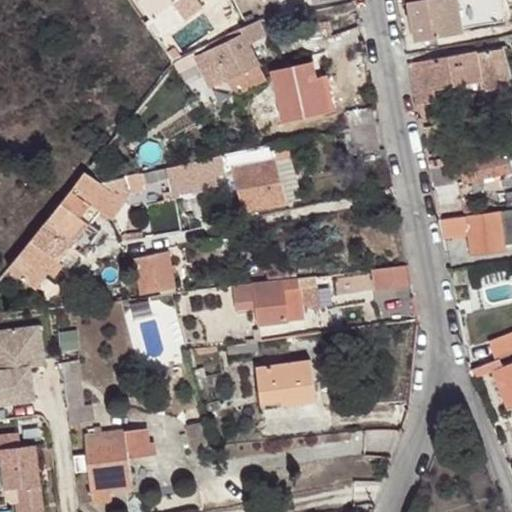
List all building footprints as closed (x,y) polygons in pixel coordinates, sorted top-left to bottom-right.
[(139,0),(150,17),(174,0),(139,0)] [(145,22),(155,38),(203,5),(199,0),(174,0),(150,17),(145,22)] [(421,37),(414,0),(412,0),(407,2),(414,38),(421,37)] [(433,23),(426,0),(414,0),(421,37),(434,35),(433,23)] [(444,21),(440,0),(426,0),(433,23),(444,21)] [(453,0),(440,0),(444,21),(433,23),(434,35),(460,32),(453,0)] [(257,21),(242,29),(245,34),(250,44),(263,37),(257,21)] [(184,57),(195,73),(201,73),(206,86),(224,77),(212,48),(245,34),(242,29),(184,57)] [(158,42),(170,64),(184,57),(170,34),(158,42)] [(212,48),(224,77),(233,93),(264,77),(250,44),(245,34),(212,48)] [(480,91),(511,84),(511,76),(511,71),(503,46),(473,52),(478,78),(480,91)] [(434,86),(478,78),(473,52),(408,63),(413,90),(434,86)] [(270,69),(271,74),(282,120),(322,112),(315,77),(311,59),(270,69)] [(315,77),(322,112),(333,109),(326,74),(315,77)] [(437,100),(434,86),(413,90),(416,103),(437,100)] [(348,128),(374,123),(370,106),(345,112),(348,128)] [(511,107),(427,127),(430,144),(511,124),(511,107)] [(379,150),(374,123),(348,128),(350,141),(348,142),(350,154),(379,150)] [(254,147),(166,167),(171,192),(214,183),(213,173),(225,172),(225,169),(231,167),(242,209),(299,198),(286,141),(254,147)] [(426,153),(432,185),(453,181),(448,149),(426,153)] [(508,153),(460,162),(462,178),(462,180),(511,171),(508,153)] [(138,173),(140,183),(158,180),(161,198),(172,196),(171,192),(166,167),(138,173)] [(110,189),(95,209),(108,218),(129,191),(141,189),(140,183),(138,173),(100,181),(110,189)] [(71,186),(69,189),(95,209),(110,189),(100,181),(71,186)] [(27,241),(53,263),(69,244),(87,219),(95,209),(69,189),(27,241)] [(511,207),(500,209),(502,219),(511,218),(511,207)] [(502,219),(500,209),(466,213),(439,217),(442,230),(468,227),(472,252),(472,254),(506,249),(502,219)] [(87,219),(69,244),(81,253),(89,242),(93,246),(103,232),(87,219)] [(468,227),(442,230),(447,255),(472,252),(468,227)] [(18,253),(39,270),(48,277),(56,265),(53,263),(27,241),(18,253)] [(152,254),(158,290),(173,288),(165,252),(152,254)] [(18,253),(4,269),(26,286),(39,270),(18,253)] [(139,293),(158,290),(152,254),(133,258),(139,293)] [(265,274),(293,271),(292,257),(263,261),(265,274)] [(410,283),(407,263),(379,267),(382,286),(410,283)] [(467,268),(450,270),(452,283),(469,280),(467,268)] [(294,278),(296,278),(293,271),(265,274),(265,281),(278,280),(294,278)] [(311,284),(311,276),(296,278),(294,278),(295,287),(311,284)] [(299,318),(295,287),(294,278),(278,280),(278,285),(283,319),(299,318)] [(278,285),(278,280),(265,281),(251,283),(252,288),(278,285)] [(256,322),(283,319),(278,285),(252,288),(256,322)] [(40,324),(0,329),(0,330),(2,350),(0,350),(0,402),(34,398),(30,366),(29,356),(44,354),(40,324)] [(501,355),(511,350),(511,329),(487,339),(495,357),(501,355)] [(44,354),(29,356),(30,366),(45,364),(44,354)] [(505,364),(501,355),(495,357),(491,359),(469,367),(474,377),(495,367),(505,364)] [(327,396),(322,356),(268,363),(272,399),(292,396),(293,400),(327,396)] [(80,359),(62,361),(66,397),(69,421),(86,419),(84,401),(80,359)] [(511,361),(505,364),(495,367),(495,369),(508,407),(511,405),(511,361)] [(202,364),(189,367),(191,376),(198,375),(204,374),(202,364)] [(198,375),(191,376),(194,386),(200,385),(198,375)] [(92,400),(84,401),(86,419),(93,419),(92,400)] [(189,450),(208,445),(201,417),(183,423),(189,450)] [(129,469),(145,467),(139,429),(125,430),(129,469)] [(131,484),(129,469),(125,430),(101,433),(95,434),(84,436),(91,489),(112,487),(131,484)] [(18,432),(0,433),(0,453),(1,454),(4,487),(17,486),(19,501),(15,501),(16,511),(43,511),(34,443),(19,444),(18,432)] [(113,498),(112,487),(91,489),(92,496),(94,496),(95,500),(113,498)]
